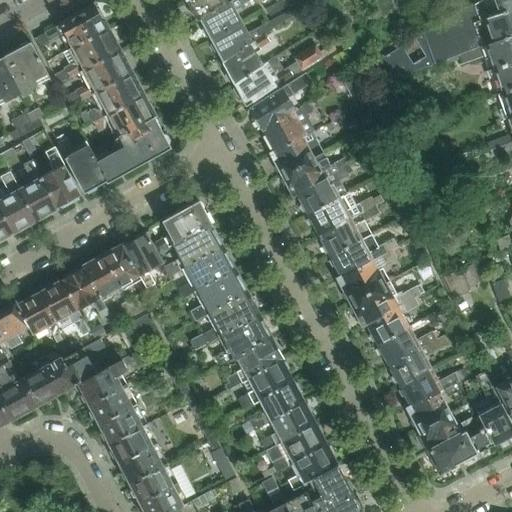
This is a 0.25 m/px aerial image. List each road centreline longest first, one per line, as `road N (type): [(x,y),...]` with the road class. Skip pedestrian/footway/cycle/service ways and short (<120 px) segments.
road 1 (residential): [(414,511),(224,155)]
road 2 (residential): [(224,155),(0,281)]
road 3 (residential): [(224,155),(143,0)]
road 4 (residential): [(8,454),(56,443),(73,453),(104,511)]
